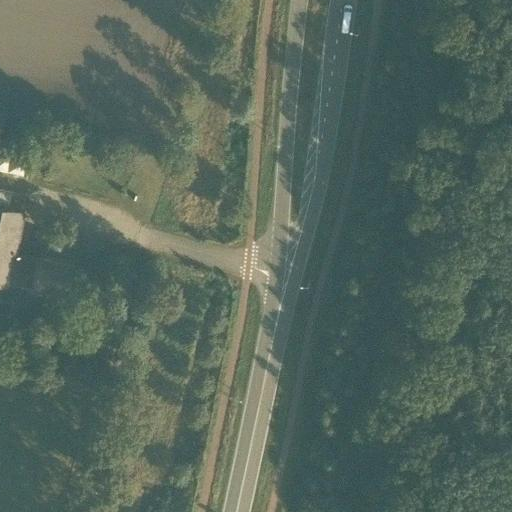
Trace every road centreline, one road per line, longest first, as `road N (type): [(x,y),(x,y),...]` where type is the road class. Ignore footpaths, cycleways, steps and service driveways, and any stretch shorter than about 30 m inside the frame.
road 1 (secondary): [(282,296),(321,148),(342,0)]
road 2 (secondary): [(301,0),(286,115),(282,296)]
road 3 (secondary): [(235,511),(282,296)]
